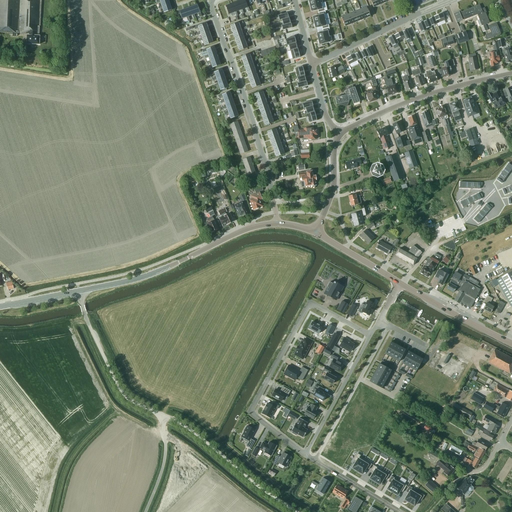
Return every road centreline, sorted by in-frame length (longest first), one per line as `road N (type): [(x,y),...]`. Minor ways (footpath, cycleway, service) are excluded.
road 1 (residential): [(305,454),(251,409),(307,306),(370,335)]
road 2 (unclassified): [(275,223),(264,156),(212,0)]
road 3 (secondary): [(79,291),(148,275),(275,223)]
road 4 (tertiary): [(336,133),(412,101),(511,74)]
road 5 (unclassified): [(297,511),(162,415)]
road 6 (residential): [(311,64),(453,0)]
road 7 (unclassified): [(162,415),(118,385),(79,291)]
road 8 (residential): [(388,325),(315,461)]
road 9 (residential): [(370,335),(305,454)]
road 10 (secondary): [(511,342),(400,283)]
